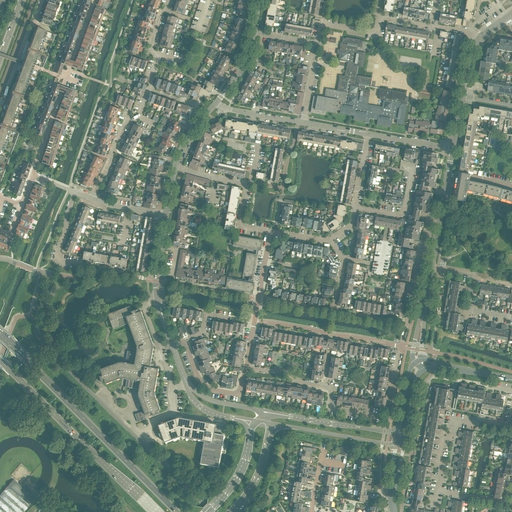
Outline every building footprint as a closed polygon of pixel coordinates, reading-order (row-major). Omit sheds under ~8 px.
[(106,9),(109,0),(97,0),(96,5),(106,9)] [(160,7),(161,5),(148,0),(146,5),(157,9),(158,6),(160,7)] [(206,34),(216,4),(214,3),(214,2),(208,0),(200,0),(194,18),(190,28),(193,29),(192,30),(203,34),(203,33),(206,34)] [(392,13),(394,0),(384,0),(385,0),(386,0),(385,4),(384,4),(383,7),(385,7),(384,11),(392,13)] [(85,15),(89,4),(84,2),(79,1),(77,6),(78,6),(77,7),(78,7),(79,7),(82,8),(80,13),(85,15)] [(186,10),(188,5),(186,4),(185,4),(176,1),(175,3),(176,4),(175,6),(186,10)] [(56,11),(58,6),(47,3),(46,6),(45,5),(44,7),(56,11)] [(474,15),(475,11),(475,9),(474,9),(474,5),(466,4),(463,20),(469,21),(472,21),(472,18),(474,18),(474,16),(475,15),(474,15)] [(156,12),(157,9),(146,5),(145,11),(157,15),(158,13),(156,12)] [(104,15),(106,10),(95,6),(93,12),(104,15)] [(184,15),(186,10),(175,6),(175,9),(173,8),(172,11),(184,15)] [(54,17),(56,11),(44,7),(43,9),(45,10),(44,13),(54,17)] [(427,20),(428,14),(425,13),(426,8),(424,7),(424,11),(420,10),(419,19),(422,20),(423,19),(427,20)] [(444,24),(446,15),(442,14),(443,11),(441,10),(440,16),(437,15),(436,21),(440,22),(440,23),(444,24)] [(85,15),(80,13),(75,11),(73,16),(74,16),(74,17),(75,17),(78,18),(76,23),(81,25),(85,15)] [(157,15),(145,11),(143,16),(153,19),(154,16),(156,17),(157,15)] [(102,21),(104,15),(93,12),(91,17),(102,21)] [(52,22),(54,17),(44,13),(42,16),(41,15),(40,17),(52,22)] [(152,22),(153,19),(143,16),(141,21),(149,24),(151,25),(154,26),(154,23),(152,22)] [(177,24),(179,19),(168,16),(167,18),(163,17),(162,19),(177,24)] [(50,27),(52,22),(40,17),(40,19),(41,20),(40,23),(50,27)] [(100,26),(102,21),(91,17),(90,22),(100,26)] [(246,21),(235,17),(234,19),(237,20),(236,23),(245,27),(246,24),(245,24),(246,21)] [(468,27),(469,21),(463,20),(456,18),(455,25),(463,26),(468,27)] [(176,29),(177,24),(162,19),(162,22),(166,23),(165,26),(176,29)] [(148,27),(149,24),(141,21),(139,20),(137,25),(150,30),(150,27),(148,27)] [(78,35),(81,25),(76,23),(71,21),(69,26),(70,26),(70,27),(71,27),(74,28),(72,33),(78,35)] [(98,31),(100,26),(90,22),(88,27),(98,31)] [(150,30),(137,25),(135,30),(146,34),(147,31),(149,32),(150,30)] [(241,33),(242,31),(231,26),(230,28),(233,29),(232,32),(241,36),(242,34),(241,33)] [(96,36),(98,31),(88,27),(86,32),(96,36)] [(0,126),(0,187),(42,73),(33,70),(34,65),(44,69),(56,35),(39,29),(36,28),(29,47),(29,48),(28,51),(28,52),(27,52),(27,53),(26,57),(25,58),(25,59),(24,61),(23,63),(0,126)] [(173,38),(175,34),(159,29),(159,32),(163,33),(162,35),(173,38)] [(145,37),(146,34),(135,30),(133,35),(146,40),(147,38),(145,37)] [(78,35),(72,33),(67,31),(65,36),(66,37),(67,37),(70,38),(69,43),(74,45),(78,35)] [(431,39),(432,33),(428,33),(428,32),(424,31),(422,40),(426,41),(425,44),(427,44),(428,39),(431,39)] [(94,41),(96,36),(86,32),(84,37),(94,41)] [(146,40),(133,35),(131,41),(142,44),(143,41),(145,42),(146,40)] [(237,43),(238,40),(227,36),(226,38),(229,39),(228,42),(238,46),(239,43),(237,43)] [(92,46),(94,41),(84,37),(82,42),(92,46)] [(311,111),(311,113),(325,115),(326,111),(336,113),(337,110),(340,111),(340,113),(354,116),(353,119),(365,121),(365,123),(369,123),(370,119),(378,120),(377,125),(391,127),(392,123),(393,119),(397,120),(396,123),(403,124),(404,122),(406,108),(406,105),(407,105),(409,98),(406,97),(406,93),(392,90),(392,91),(388,90),(380,88),(378,97),(379,97),(379,99),(383,100),(382,107),(367,104),(370,91),(370,90),(365,89),(365,86),(370,87),(372,79),(372,78),(356,76),(358,67),(363,67),(365,53),(357,52),(358,47),(361,48),(363,41),(360,41),(360,40),(346,38),(346,39),(343,38),(342,43),(341,43),(340,48),(340,50),(338,49),(337,54),(339,55),(338,61),(348,62),(347,67),(346,70),(344,76),(342,76),(339,75),(338,79),(340,79),(338,91),(326,89),(327,89),(327,91),(325,91),(324,98),(318,97),(318,96),(317,96),(317,97),(313,96),(311,111)] [(170,49),(172,43),(157,39),(156,41),(160,43),(159,45),(170,49)] [(275,53),(276,42),(273,42),(273,40),(270,40),(269,44),(266,43),(265,50),(272,51),(272,53),(275,53)] [(511,52),(511,41),(504,40),(500,40),(500,42),(499,50),(511,52)] [(74,45),(69,43),(63,41),(62,46),(63,47),(62,47),(63,48),(64,47),(67,48),(65,53),(70,55),(74,45)] [(141,47),(142,44),(131,41),(129,46),(142,50),(143,48),(141,47)] [(281,52),(283,42),(280,41),(280,43),(276,42),(275,53),(277,53),(278,52),(281,52)] [(499,50),(500,42),(498,41),(495,43),(494,42),(493,43),(492,44),(493,45),(490,47),(490,49),(498,50),(499,50)] [(91,51),(92,46),(82,42),(80,47),(91,51)] [(287,58),(289,45),(286,44),(286,42),(283,42),(281,52),(285,53),(284,58),(287,58)] [(294,55),(296,44),(293,44),(293,45),(289,45),(287,58),(290,59),(291,54),(292,54),(294,55)] [(302,51),(303,47),(299,46),(299,45),(296,44),(294,55),(298,55),(298,57),(304,58),(305,52),(302,51)] [(233,52),(234,50),(223,45),(223,47),(226,48),(224,52),(234,55),(235,53),(233,52)] [(142,52),(142,50),(129,46),(128,51),(130,52),(133,53),(138,55),(139,52),(142,52)] [(89,56),(91,51),(80,47),(78,52),(89,56)] [(495,64),(497,55),(498,50),(490,49),(488,48),(485,62),(491,63),(495,64)] [(70,55),(65,53),(60,51),(58,56),(59,57),(60,58),(60,57),(63,58),(61,63),(64,64),(64,65),(66,65),(68,60),(70,55)] [(87,61),(89,56),(78,52),(76,57),(87,61)] [(233,60),(224,55),(220,53),(219,58),(229,64),(230,61),(232,62),(233,60)] [(128,57),(131,59),(129,65),(134,67),(138,57),(135,56),(135,58),(132,57),(129,56),(128,57)] [(85,66),(87,61),(76,57),(75,62),(85,66)] [(229,64),(219,58),(216,63),(219,64),(228,69),(229,67),(228,66),(229,64)] [(83,72),(85,66),(75,62),(73,61),(68,60),(66,65),(73,68),(83,72)] [(144,70),(147,61),(145,60),(144,61),(142,60),(139,68),(144,70)] [(60,75),(64,65),(64,64),(61,63),(56,61),(52,72),(57,74),(60,75)] [(228,69),(219,64),(218,67),(215,65),(214,67),(224,73),(226,70),(227,71),(228,69)] [(307,72),(308,67),(299,65),(299,68),(298,71),(295,71),(294,73),(306,75),(306,72),(307,72)] [(224,73),(214,67),(213,69),(216,70),(214,73),(223,78),(224,76),(223,75),(224,73)] [(260,77),(261,75),(252,70),(250,73),(249,72),(247,75),(257,80),(259,77),(260,77)] [(488,80),(489,74),(478,72),(477,74),(478,75),(478,78),(481,79),(481,80),(483,83),(484,83),(487,81),(487,80),(488,80)] [(223,78),(214,73),(213,76),(210,74),(209,76),(220,82),(221,79),(222,80),(223,78)] [(255,83),(257,80),(247,75),(246,77),(248,78),(246,81),(258,88),(259,85),(255,83)] [(146,88),(148,83),(148,82),(147,82),(148,78),(142,76),(141,78),(138,77),(135,85),(133,92),(136,93),(135,95),(142,97),(143,93),(144,94),(146,88)] [(220,82),(209,76),(208,78),(211,79),(209,82),(218,87),(220,85),(218,84),(220,82)] [(56,96),(58,91),(60,86),(55,84),(57,79),(52,77),(48,87),(49,87),(49,88),(50,88),(53,89),(51,94),(56,96)] [(218,87),(209,82),(201,77),(198,82),(204,85),(203,89),(209,92),(212,91),(214,87),(217,89),(218,87)] [(164,90),(167,80),(167,82),(162,80),(158,90),(161,91),(161,89),(164,90)] [(258,88),(246,81),(244,85),(242,84),(241,86),(251,92),(252,88),(257,90),(258,88)] [(492,94),(494,82),(489,81),(489,82),(487,82),(485,84),(484,85),(486,88),(488,88),(487,92),(491,92),(491,93),(492,94)] [(173,94),(177,82),(175,82),(174,85),(171,84),(168,93),(170,94),(171,93),(173,94)] [(186,93),(180,91),(181,87),(178,86),(179,83),(177,82),(173,94),(176,94),(176,96),(180,97),(180,96),(184,97),(186,93)] [(499,94),(500,83),(494,82),(492,94),(494,94),(495,93),(499,94)] [(197,95),(199,90),(200,90),(202,85),(198,84),(198,85),(195,83),(194,86),(189,84),(190,85),(189,88),(187,88),(187,90),(188,90),(187,94),(186,93),(184,97),(188,99),(190,95),(193,97),(193,99),(196,101),(198,96),(197,95)] [(75,97),(77,92),(66,88),(63,87),(60,86),(59,90),(58,91),(62,92),(64,93),(65,93),(75,97)] [(249,95),(251,92),(241,86),(240,89),(241,90),(240,93),(247,97),(249,98),(250,96),(249,95)] [(443,130),(444,123),(443,123),(443,121),(445,121),(447,115),(448,115),(449,108),(448,107),(448,106),(450,106),(451,99),(452,99),(454,92),(443,90),(442,97),(441,97),(440,104),(441,104),(441,106),(439,106),(437,113),(436,112),(435,120),(436,120),(436,121),(432,121),(431,125),(430,124),(430,122),(423,121),(423,122),(416,121),(415,123),(414,123),(414,122),(410,121),(408,132),(412,133),(413,129),(414,129),(414,132),(421,133),(421,132),(428,134),(428,132),(430,132),(430,133),(437,134),(438,130),(439,129),(443,130)] [(53,106),(56,96),(51,94),(46,92),(44,97),(45,98),(46,98),(49,99),(47,104),(53,106)] [(73,102),(75,97),(65,93),(64,93),(63,98),(73,102)] [(154,104),(157,94),(155,93),(154,95),(151,94),(149,102),(154,104)] [(244,102),(247,97),(240,93),(237,98),(243,101),(241,104),(244,105),(245,103),(244,102)] [(120,107),(124,97),(118,95),(117,100),(114,98),(112,102),(116,104),(118,105),(118,106),(120,107)] [(267,108),(270,96),(267,96),(266,99),(263,99),(263,103),(258,102),(257,107),(264,108),(264,107),(267,108)] [(125,107),(128,99),(124,97),(120,107),(122,108),(123,106),(125,107)] [(163,107),(167,98),(164,97),(164,98),(161,97),(158,106),(163,107)] [(71,107),(73,102),(63,98),(61,103),(71,107)] [(173,111),(176,101),(174,100),(174,102),(171,101),(167,112),(169,113),(170,110),(173,111)] [(49,116),(51,111),(53,106),(47,104),(42,102),(40,107),(41,108),(42,109),(42,108),(45,109),(44,114),(49,116)] [(69,112),(71,107),(61,103),(59,108),(69,112)] [(181,113),(184,105),(178,103),(176,109),(175,109),(174,112),(176,113),(176,114),(180,116),(181,113)] [(121,112),(121,110),(109,105),(107,111),(117,114),(118,112),(121,112)] [(187,113),(189,107),(184,105),(181,113),(186,115),(186,116),(188,117),(189,114),(187,113)] [(484,116),(485,108),(479,107),(479,110),(478,110),(479,110),(478,116),(477,119),(479,120),(479,117),(484,118),(484,116)] [(67,117),(69,112),(59,108),(57,113),(67,117)] [(116,117),(117,114),(107,111),(105,116),(118,120),(119,118),(116,117)] [(45,126),(47,121),(47,120),(49,116),(44,114),(39,112),(37,116),(37,117),(38,118),(37,118),(39,119),(39,118),(42,119),(40,124),(45,126)] [(65,123),(67,117),(57,113),(55,119),(65,123)] [(117,123),(118,120),(105,116),(103,121),(114,125),(115,122),(117,123)] [(177,125),(175,125),(177,122),(178,123),(170,119),(168,124),(170,126),(168,128),(178,133),(180,128),(177,126),(177,125)] [(241,131),(242,123),(239,122),(239,121),(237,121),(237,120),(237,122),(233,121),(233,120),(230,119),(230,121),(226,120),(225,126),(225,128),(241,131)] [(65,131),(67,125),(54,121),(53,127),(65,131)] [(113,128),(114,125),(103,121),(101,126),(114,131),(115,128),(113,128)] [(222,127),(219,121),(214,124),(218,131),(222,129),(223,130),(224,131),(225,128),(225,126),(224,126),(222,127)] [(41,136),(43,131),(45,126),(40,124),(35,122),(33,128),(34,128),(35,129),(35,128),(38,129),(36,135),(41,136)] [(256,134),(258,125),(255,125),(255,124),(253,123),(253,125),(249,124),(249,123),(246,122),(246,123),(242,123),(241,131),(256,134)] [(144,129),(134,124),(133,127),(129,125),(128,127),(142,134),(144,129)] [(218,131),(214,124),(209,127),(212,133),(211,134),(210,134),(211,135),(214,136),(215,135),(214,133),(218,131)] [(113,133),(114,131),(101,126),(99,131),(102,132),(110,135),(111,132),(113,133)] [(62,135),(63,130),(65,131),(53,127),(51,132),(62,135)] [(142,134),(128,127),(127,129),(131,131),(129,133),(139,138),(142,134)] [(176,137),(178,133),(168,128),(167,130),(165,129),(162,135),(170,139),(171,139),(169,138),(170,136),(172,136),(176,137)] [(210,138),(211,135),(210,134),(202,131),(202,134),(201,137),(212,141),(213,139),(210,138)] [(60,140),(62,135),(51,132),(49,137),(60,140)] [(115,136),(112,136),(110,135),(102,132),(100,137),(111,141),(112,138),(114,139),(115,136)] [(139,138),(129,133),(128,136),(124,134),(123,136),(137,143),(139,138)] [(170,148),(173,143),(169,142),(169,141),(168,140),(169,138),(170,139),(162,135),(160,140),(162,141),(161,144),(170,148)] [(137,143),(123,136),(122,138),(126,140),(125,143),(134,147),(137,143)] [(58,145),(60,140),(49,137),(48,142),(58,145)] [(110,144),(111,141),(100,137),(98,142),(111,147),(112,145),(110,144)] [(212,141),(201,137),(200,140),(199,139),(198,142),(207,145),(208,142),(211,144),(212,141)] [(356,151),(356,149),(357,146),(357,143),(354,142),(354,141),(352,141),(352,142),(348,141),(348,140),(345,140),(344,141),(341,140),(340,148),(356,151)] [(57,151),(58,145),(48,142),(46,147),(57,151)] [(110,149),(111,147),(98,142),(96,147),(107,151),(108,148),(110,149)] [(206,148),(207,145),(198,142),(198,144),(199,144),(197,147),(208,151),(209,149),(206,148)] [(133,150),(134,147),(125,143),(124,145),(120,143),(119,145),(132,152),(133,150)] [(168,153),(170,148),(161,144),(160,146),(157,145),(155,150),(163,154),(161,153),(162,151),(164,152),(164,151),(168,153)] [(130,157),(132,152),(119,145),(117,147),(122,149),(120,152),(130,157)] [(380,155),(382,146),(376,145),(375,150),(373,158),(376,158),(377,154),(380,155)] [(55,156),(57,151),(46,147),(44,152),(55,156)] [(106,154),(107,151),(96,147),(95,153),(107,157),(108,155),(106,154)] [(208,151),(197,147),(196,150),(195,150),(195,152),(203,155),(204,152),(208,154),(208,151)] [(392,157),(393,148),(388,147),(385,160),(388,160),(388,156),(392,157)] [(417,159),(418,154),(418,152),(415,152),(415,150),(412,150),(411,150),(411,149),(406,148),(403,161),(413,163),(414,158),(417,159)] [(437,159),(438,154),(434,153),(433,153),(433,152),(431,152),(431,153),(418,151),(418,152),(418,154),(423,155),(422,161),(424,161),(423,167),(422,167),(421,170),(422,170),(422,173),(421,173),(420,179),(421,179),(420,182),(419,182),(419,185),(416,185),(414,194),(416,194),(415,197),(414,197),(413,203),(414,203),(414,206),(412,206),(412,209),(414,210),(420,211),(430,212),(430,207),(429,207),(429,202),(430,198),(432,199),(433,194),(427,193),(427,187),(436,189),(437,184),(435,183),(437,175),(439,175),(440,170),(431,168),(432,163),(438,164),(439,159),(437,159)] [(53,161),(55,156),(44,152),(43,157),(53,161)] [(202,158),(203,155),(195,152),(194,154),(195,154),(193,157),(205,161),(205,159),(202,158)] [(103,160),(92,155),(91,157),(94,158),(93,161),(102,166),(103,164),(102,163),(103,160)] [(161,159),(159,159),(160,157),(161,157),(152,155),(151,161),(154,161),(153,164),(164,166),(165,161),(161,160),(161,159)] [(52,166),(53,161),(43,157),(41,163),(52,166)] [(131,161),(120,157),(119,159),(115,158),(114,160),(128,166),(131,161)] [(205,161),(193,157),(192,160),(191,160),(190,162),(193,163),(196,164),(199,165),(200,162),(204,164),(205,161)] [(128,166),(114,160),(113,162),(117,164),(116,166),(127,171),(128,166)] [(27,176),(31,166),(31,165),(20,161),(18,167),(19,167),(20,168),(20,167),(23,168),(21,174),(27,176)] [(102,166),(93,161),(92,164),(89,162),(88,164),(99,170),(100,167),(101,168),(102,166)] [(99,170),(88,164),(87,166),(90,168),(88,170),(98,175),(99,173),(97,172),(99,170)] [(163,171),(164,166),(153,164),(153,167),(150,166),(149,172),(158,174),(157,173),(157,171),(159,171),(163,171)] [(127,171),(116,166),(115,169),(111,167),(110,169),(125,175),(127,171)] [(240,168),(238,177),(242,178),(242,177),(244,178),(245,172),(247,166),(245,166),(244,169),(240,168)] [(125,175),(110,169),(109,172),(113,173),(112,176),(123,180),(125,175)] [(98,175),(88,170),(87,173),(84,172),(83,173),(94,179),(95,176),(97,177),(98,175)] [(376,176),(377,173),(368,171),(367,177),(380,180),(381,177),(376,176)] [(23,185),(27,176),(21,174),(16,172),(15,177),(16,177),(17,178),(17,177),(20,178),(18,183),(23,185)] [(161,183),(162,178),(158,177),(158,176),(156,176),(157,174),(158,174),(149,172),(148,178),(151,179),(150,181),(161,183)] [(93,181),(94,179),(83,173),(82,175),(85,177),(84,179),(93,184),(94,182),(93,181)] [(470,178),(470,175),(459,173),(456,192),(454,200),(463,201),(462,204),(465,205),(465,201),(463,200),(464,193),(465,191),(467,177),(470,177),(469,178),(470,178)] [(123,180),(112,176),(111,178),(110,178),(109,180),(121,185),(123,180)] [(92,186),(93,184),(84,179),(83,182),(80,181),(79,183),(89,188),(91,185),(92,186)] [(119,189),(121,185),(109,180),(108,182),(110,183),(109,185),(119,189)] [(194,182),(191,182),(188,181),(185,180),(184,182),(185,182),(184,185),(197,189),(198,186),(193,185),(194,182)] [(499,189),(500,187),(490,184),(485,183),(479,182),(472,180),(469,180),(467,191),(474,192),(480,194),(486,195),(493,197),(499,199),(501,192),(499,189)] [(19,196),(23,185),(18,183),(13,181),(11,187),(12,187),(12,188),(13,188),(13,187),(16,189),(14,194),(19,196)] [(160,188),(161,183),(150,181),(150,184),(147,184),(146,189),(155,191),(154,191),(154,188),(156,189),(156,188),(160,188)] [(374,188),(375,185),(366,183),(365,189),(378,192),(379,189),(374,188)] [(42,193),(44,188),(34,184),(32,189),(42,193)] [(117,194),(119,189),(109,185),(108,188),(106,187),(105,190),(117,194)] [(42,193),(32,189),(30,194),(40,198),(42,193)] [(145,195),(148,196),(147,198),(158,200),(159,195),(155,194),(155,193),(153,193),(153,191),(155,191),(146,189),(145,195)] [(511,190),(507,189),(506,191),(502,193),(501,199),(509,201),(511,202),(511,190)] [(195,197),(190,196),(191,193),(182,190),(181,193),(182,193),(181,196),(195,199),(195,197)] [(396,204),(399,191),(396,190),(396,195),(392,194),(391,203),(396,204)] [(38,204),(40,198),(30,194),(26,204),(31,206),(33,202),(38,204)] [(152,207),(153,205),(157,206),(158,200),(147,198),(147,201),(144,201),(143,207),(152,209),(150,208),(151,206),(152,207)] [(34,214),(36,208),(31,206),(26,204),(22,214),(27,216),(29,212),(34,214)] [(89,212),(91,209),(83,206),(81,211),(92,215),(93,214),(89,212)] [(420,216),(420,211),(414,210),(413,215),(413,216),(411,216),(411,219),(413,219),(412,221),(402,219),(402,220),(401,225),(405,226),(405,229),(421,232),(421,227),(423,228),(424,223),(418,222),(420,216)] [(92,215),(81,211),(80,212),(79,212),(78,215),(87,219),(88,215),(91,217),(92,215)] [(234,225),(234,221),(236,221),(236,218),(235,218),(236,215),(227,213),(224,229),(233,231),(233,227),(235,227),(235,225),(234,225)] [(30,224),(32,218),(27,216),(22,214),(18,224),(23,226),(25,222),(30,224)] [(367,223),(368,220),(369,220),(370,216),(365,215),(365,218),(361,218),(361,215),(357,214),(356,220),(358,220),(357,225),(355,225),(354,230),(357,231),(357,229),(358,229),(359,228),(366,229),(367,225),(368,225),(368,224),(367,223)] [(85,222),(87,219),(78,215),(76,219),(77,219),(77,221),(88,225),(89,224),(85,222)] [(339,222),(340,221),(341,222),(343,221),(343,217),(336,215),(333,215),(333,217),(335,219),(331,221),(336,228),(341,225),(339,222)] [(380,226),(381,218),(378,217),(379,216),(378,216),(374,215),(374,216),(370,216),(369,220),(375,221),(374,225),(380,226)] [(290,227),(291,220),(281,218),(280,224),(287,226),(288,227),(290,227)] [(88,225),(77,221),(75,226),(82,229),(84,225),(87,227),(88,225)] [(336,228),(331,221),(328,224),(327,222),(324,222),(322,231),(327,232),(329,231),(328,230),(330,229),(332,232),(336,228)] [(26,234),(28,228),(23,226),(18,224),(14,235),(22,238),(24,233),(26,234)] [(81,232),(82,229),(75,226),(73,231),(84,235),(85,234),(81,232)] [(420,236),(421,232),(405,229),(403,238),(410,239),(421,241),(422,236),(420,236)] [(84,235),(73,231),(71,236),(78,239),(80,236),(83,237),(84,235)] [(77,242),(78,239),(71,236),(69,241),(80,245),(80,244),(77,242)] [(261,250),(262,240),(235,236),(235,238),(230,237),(229,244),(261,250)] [(0,248),(7,251),(11,242),(11,240),(5,238),(4,239),(0,237),(0,248)] [(411,249),(412,246),(409,245),(410,239),(403,238),(399,237),(397,246),(407,248),(406,250),(407,250),(411,250),(411,249)] [(380,240),(379,242),(377,241),(371,272),(374,273),(374,274),(385,276),(385,274),(388,275),(393,244),(391,244),(391,242),(380,240)] [(74,249),(76,246),(79,247),(80,245),(69,241),(68,242),(67,242),(66,246),(74,249)] [(292,249),(293,242),(288,242),(286,243),(287,245),(284,248),(286,251),(290,249),(292,249)] [(73,253),(74,249),(66,246),(64,249),(65,250),(64,251),(76,256),(76,254),(73,253)] [(282,256),(283,254),(286,251),(284,248),(280,250),(279,248),(276,250),(275,258),(282,259),(282,256)] [(331,256),(329,252),(330,251),(329,249),(324,248),(323,255),(325,255),(328,259),(331,256)] [(99,263),(100,254),(84,251),(83,260),(86,260),(86,262),(88,262),(89,261),(92,261),(92,263),(95,263),(95,262),(99,263)] [(252,282),(256,255),(247,253),(242,280),(252,282)] [(126,267),(127,259),(111,256),(109,264),(113,265),(113,266),(115,267),(115,265),(119,266),(119,267),(122,268),(122,267),(126,267)] [(341,264),(340,263),(338,262),(336,259),(334,261),(331,256),(328,259),(331,263),(330,266),(331,266),(340,267),(341,264)] [(279,274),(280,268),(275,267),(275,270),(270,269),(269,273),(271,273),(270,277),(276,278),(277,274),(279,274)] [(276,278),(270,277),(268,277),(268,280),(269,280),(269,285),(271,285),(270,287),(272,289),(276,286),(275,284),(276,278)] [(253,293),(255,284),(227,279),(226,288),(253,293)] [(460,288),(460,286),(461,283),(447,280),(447,283),(448,283),(447,289),(446,289),(446,291),(459,293),(460,288)] [(333,292),(333,288),(334,285),(326,284),(326,287),(327,287),(327,290),(325,290),(324,295),(326,299),(329,297),(329,295),(331,296),(331,291),(333,292)] [(281,296),(282,290),(278,289),(276,286),(272,289),(274,292),(273,296),(278,297),(278,296),(281,296)] [(288,299),(289,291),(289,292),(284,292),(285,290),(282,290),(281,296),(280,299),(283,299),(284,298),(288,299)] [(291,299),(295,300),(296,292),(292,292),(289,291),(288,299),(287,300),(291,301),(291,299)] [(350,299),(350,295),(351,295),(343,293),(343,292),(339,291),(339,295),(340,295),(339,300),(338,300),(337,305),(341,306),(341,304),(345,304),(345,308),(349,309),(350,305),(349,304),(349,300),(350,301),(351,299),(350,299)] [(458,299),(458,296),(459,293),(446,291),(445,293),(446,293),(445,300),(444,300),(444,302),(445,302),(457,304),(458,299)] [(302,301),(304,295),(301,295),(301,293),(296,292),(295,300),(295,302),(298,302),(298,301),(302,301)] [(310,303),(311,298),(311,296),(308,296),(309,294),(304,294),(304,295),(302,301),(302,303),(306,303),(306,302),(310,303)] [(325,305),(326,299),(324,295),(322,296),(321,298),(319,298),(317,304),(317,305),(320,306),(321,305),(325,305)] [(360,310),(362,299),(359,298),(359,301),(356,301),(355,305),(350,305),(349,309),(353,309),(352,311),(356,311),(357,310),(360,310)] [(405,306),(406,301),(403,301),(403,302),(402,302),(402,303),(393,302),(391,312),(391,316),(395,317),(395,313),(399,314),(399,316),(403,317),(404,312),(403,312),(404,306),(405,306)] [(386,311),(387,306),(384,306),(384,303),(382,302),(380,314),(383,314),(383,316),(387,317),(387,315),(391,316),(391,312),(386,311)] [(455,313),(456,306),(457,304),(445,302),(443,312),(450,313),(455,313)] [(155,392),(159,369),(154,368),(154,366),(153,364),(151,363),(154,346),(141,311),(139,312),(138,309),(132,311),(130,306),(107,314),(113,329),(128,324),(128,323),(137,347),(140,346),(140,348),(140,350),(137,349),(137,353),(128,351),(125,363),(120,362),(100,369),(102,376),(99,377),(102,383),(105,382),(105,384),(120,379),(119,376),(121,375),(123,375),(123,378),(127,379),(125,387),(139,389),(138,395),(144,411),(135,415),(138,422),(150,418),(149,417),(159,413),(158,411),(160,410),(155,395),(154,395),(154,393),(154,392),(155,392)] [(179,319),(179,317),(181,308),(177,308),(177,306),(175,306),(174,307),(173,316),(177,317),(176,319),(179,319)] [(186,318),(187,310),(184,309),(184,307),(181,307),(181,308),(179,317),(183,318),(183,320),(186,320),(186,318)] [(192,320),(194,311),(190,310),(190,308),(188,308),(187,310),(186,318),(189,319),(189,321),(192,321),(192,320)] [(202,319),(203,313),(200,313),(200,312),(197,311),(197,310),(194,309),(194,311),(192,320),(196,320),(196,322),(199,323),(199,321),(199,318),(202,319)] [(458,325),(459,320),(461,321),(460,322),(463,322),(464,317),(461,316),(461,317),(459,317),(460,314),(455,313),(450,313),(447,330),(457,331),(457,329),(459,329),(459,330),(462,331),(463,325),(460,324),(460,326),(458,325)] [(243,335),(244,327),(247,327),(247,323),(242,322),(242,324),(236,323),(237,321),(231,320),(231,323),(233,323),(233,325),(234,325),(232,332),(233,332),(237,333),(236,334),(238,334),(238,333),(242,334),(242,335),(243,335)] [(490,328),(484,327),(482,326),(482,325),(480,324),(479,326),(476,325),(477,324),(474,323),(474,325),(466,323),(464,335),(466,336),(466,337),(468,337),(468,336),(483,339),(483,340),(487,340),(487,339),(494,341),(494,342),(498,342),(498,341),(504,343),(504,344),(507,344),(509,331),(503,330),(504,328),(501,328),(501,329),(493,328),(493,327),(490,326),(490,328)] [(274,329),(276,330),(276,328),(271,327),(270,329),(265,328),(265,326),(260,325),(259,330),(262,330),(260,338),(261,339),(261,337),(265,338),(265,339),(267,339),(267,338),(271,339),(271,340),(272,330),(274,331),(274,329)] [(324,339),(326,340),(326,337),(321,336),(321,338),(315,337),(316,335),(311,334),(310,337),(312,337),(311,338),(313,339),(312,346),(316,347),(315,348),(317,348),(317,347),(321,348),(323,340),(324,341),(324,339)] [(205,344),(203,339),(194,342),(195,342),(196,341),(197,344),(195,344),(196,345),(192,346),(194,351),(204,348),(203,345),(205,344)] [(337,341),(335,341),(335,343),(333,342),(334,340),(331,339),(328,339),(327,341),(326,341),(326,340),(324,339),(324,341),(323,340),(321,348),(321,349),(329,351),(337,352),(337,351),(338,343),(337,343),(337,341)] [(350,344),(351,344),(351,342),(346,341),(346,342),(341,341),(341,340),(336,339),(335,341),(337,341),(337,343),(338,343),(337,351),(341,351),(341,353),(342,353),(342,352),(346,352),(348,345),(349,345),(350,344)] [(387,361),(389,352),(391,353),(392,349),(387,348),(387,349),(381,348),(381,347),(376,346),(376,348),(377,349),(377,350),(379,350),(377,358),(381,358),(381,360),(383,360),(383,359),(387,359),(387,361)] [(209,355),(207,350),(205,350),(204,348),(194,351),(196,357),(199,355),(200,356),(201,355),(202,358),(200,358),(201,358),(209,355)] [(210,364),(209,362),(211,361),(209,355),(201,358),(202,358),(203,360),(201,361),(202,361),(198,363),(200,368),(210,364)] [(216,375),(213,367),(211,367),(210,364),(200,368),(201,373),(205,371),(206,372),(207,372),(208,375),(207,375),(209,374),(210,378),(212,379),(211,381),(216,375)] [(226,387),(228,377),(225,376),(225,374),(219,373),(219,375),(216,375),(211,381),(213,379),(214,381),(218,382),(218,380),(221,381),(221,382),(222,382),(221,386),(226,387)] [(236,385),(238,376),(231,375),(231,378),(228,377),(226,387),(232,388),(232,384),(234,385),(234,383),(236,383),(236,385)] [(248,382),(245,395),(286,402),(287,397),(289,384),(284,383),(264,379),(262,379),(248,377),(248,382)] [(447,398),(448,393),(448,390),(445,389),(438,388),(437,396),(447,398)] [(465,399),(467,389),(459,388),(458,391),(457,398),(465,399)] [(474,401),(476,391),(467,389),(465,399),(474,401)] [(482,402),(483,397),(484,392),(476,391),(474,401),(482,402)] [(385,406),(386,401),(388,401),(389,396),(386,395),(386,397),(385,396),(384,398),(377,397),(376,401),(375,400),(375,402),(376,402),(375,406),(374,406),(374,407),(382,408),(382,411),(386,411),(387,406),(385,406)] [(445,407),(447,398),(437,396),(435,404),(435,405),(441,406),(445,407)] [(493,399),(483,397),(482,402),(481,409),(490,411),(491,409),(493,399)] [(501,414),(504,401),(493,399),(491,409),(490,411),(490,412),(492,412),(493,411),(499,412),(499,413),(501,414)] [(439,415),(440,411),(441,406),(435,405),(435,404),(429,403),(427,413),(439,415)] [(437,426),(438,418),(439,415),(427,413),(426,413),(426,415),(425,422),(424,422),(424,424),(437,426)] [(158,426),(155,427),(158,434),(161,433),(165,442),(169,441),(168,440),(172,439),(172,440),(173,439),(172,439),(175,437),(176,438),(180,437),(181,437),(186,437),(186,436),(189,437),(189,438),(190,438),(190,437),(193,438),(193,439),(201,440),(202,439),(204,440),(204,441),(205,441),(206,441),(205,444),(204,444),(203,452),(204,452),(203,456),(202,455),(202,456),(203,456),(202,459),(201,459),(201,464),(219,467),(220,462),(219,462),(219,459),(220,459),(220,458),(219,458),(220,455),(221,455),(222,447),(221,447),(222,444),(223,444),(223,443),(222,443),(223,440),(224,436),(218,434),(219,427),(216,426),(216,424),(181,418),(181,419),(179,418),(177,419),(177,418),(158,425),(158,426)] [(435,437),(436,431),(437,426),(424,424),(424,426),(425,426),(423,432),(422,432),(422,435),(423,435),(435,437)] [(432,452),(435,440),(435,437),(423,435),(421,444),(420,444),(420,446),(421,446),(420,450),(432,452)] [(345,455),(347,448),(340,447),(338,454),(345,455)] [(430,465),(432,454),(432,452),(420,450),(418,461),(417,461),(417,463),(430,465)] [(468,482),(469,476),(454,473),(454,476),(457,477),(457,476),(459,477),(458,480),(468,482)] [(0,511),(24,511),(34,501),(33,500),(30,497),(31,495),(13,479),(0,494),(0,511)]
